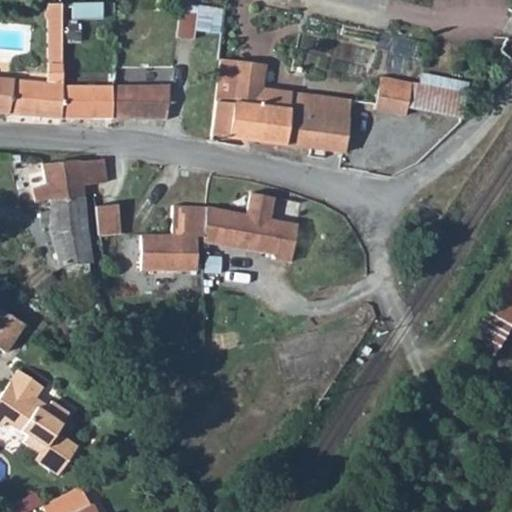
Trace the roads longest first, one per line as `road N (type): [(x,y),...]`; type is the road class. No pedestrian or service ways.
road 1 (track): [(511,464),(434,401),(400,332),(375,249),(373,207),(425,184),(511,93)]
road 2 (unclassified): [(0,139),(265,168),(373,207)]
